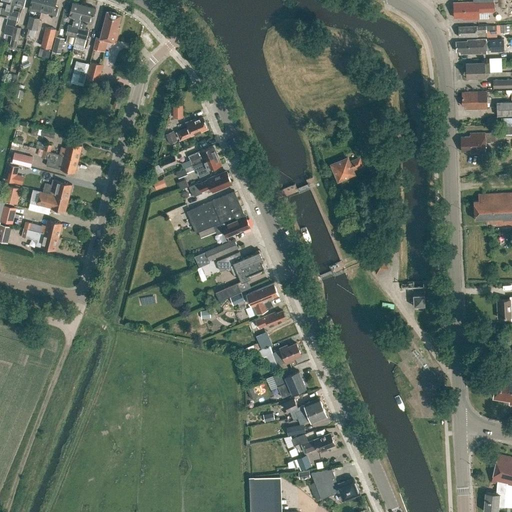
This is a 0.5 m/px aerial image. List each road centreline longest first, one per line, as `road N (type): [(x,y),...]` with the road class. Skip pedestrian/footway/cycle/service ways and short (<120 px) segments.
road 1 (secondary): [(393,511),(199,54),(181,33)]
road 2 (tertiary): [(459,421),(440,45),(426,18),(399,0)]
road 3 (unclassified): [(81,299),(142,71),(181,33)]
road 4 (track): [(73,326),(4,511)]
